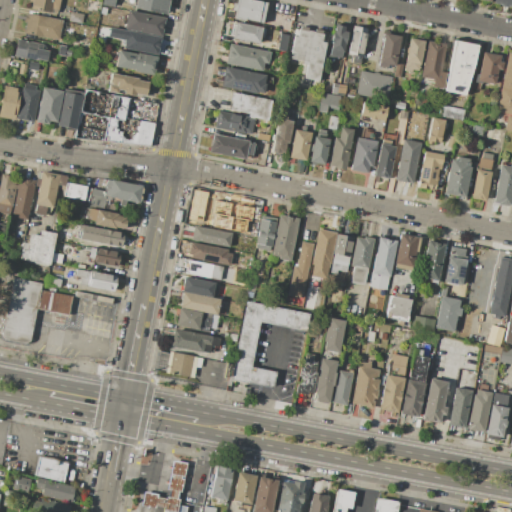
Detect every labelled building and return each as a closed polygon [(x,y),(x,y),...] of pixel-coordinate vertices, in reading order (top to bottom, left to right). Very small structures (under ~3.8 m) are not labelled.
[(32,0),(59,0),(57,14),(31,9),(32,0)] [(168,0),(166,15),(135,9),(136,0),(168,0)] [(236,0),(254,0),(266,2),(262,23),(244,20),(244,22),(238,21),(238,19),(233,17),(236,0)] [(70,11),(83,14),(81,24),(69,22),(70,11)] [(164,18),(161,36),(123,29),(127,11),(164,18)] [(25,13),(63,20),(59,40),(24,33),(26,23),(23,22),(25,13)] [(236,22),(265,28),(263,38),(260,37),(259,44),(232,39),(236,22)] [(335,25),(344,27),(343,31),(347,31),(341,58),(329,56),(332,42),(330,42),(332,32),(334,33),(335,25)] [(353,26),(367,28),(361,57),(347,54),(353,26)] [(160,38),(157,55),(122,48),(123,41),(107,38),(109,28),(160,38)] [(296,28),(323,33),(321,42),(326,43),(318,82),(310,80),(308,89),(298,87),(303,61),(290,58),(296,28)] [(384,32),(400,36),(394,66),(388,65),(387,68),(377,66),(384,32)] [(287,35),(279,33),(276,50),(284,51),(287,35)] [(409,38),(424,41),(418,71),(412,69),(411,73),(402,71),(409,38)] [(17,39),(43,43),(40,61),(14,56),(17,39)] [(454,40),(477,45),(467,95),(444,91),(454,40)] [(428,41),(445,44),(440,72),(446,73),(442,88),(433,86),(434,80),(421,77),(428,41)] [(228,43),(270,51),(268,64),(263,63),(261,71),(224,64),(228,43)] [(59,45),(72,47),(70,57),(57,55),(59,45)] [(118,50),(156,57),(153,75),(115,68),(118,50)] [(482,52),(501,55),(499,61),(503,62),(501,71),(498,70),(495,84),(477,81),(482,52)] [(507,52),(511,53),(511,114),(496,111),(507,52)] [(397,62),(403,63),(400,78),(394,77),(397,62)] [(30,63),(43,65),(40,78),(28,75),(30,63)] [(19,64),(26,65),(24,75),(17,74),(19,64)] [(224,66),(266,75),(264,83),(269,84),(267,94),(257,92),(257,94),(220,86),(224,66)] [(360,70),(392,77),(387,101),(355,95),(360,70)] [(110,73),(138,78),(137,80),(148,82),(146,95),(135,93),(134,95),(123,93),(123,91),(118,90),(117,94),(106,92),(110,73)] [(333,82),(348,85),(346,95),(331,92),(333,82)] [(22,88),(25,88),(26,84),(35,86),(34,90),(38,91),(33,121),(17,118),(22,88)] [(0,106),(4,85),(20,88),(15,120),(0,117),(0,106)] [(41,87),(62,90),(56,122),(49,120),(48,124),(35,122),(41,87)] [(64,89),(82,92),(75,130),(64,129),(65,127),(57,126),(64,89)] [(74,138),(84,90),(128,98),(124,117),(154,123),(149,146),(74,138)] [(271,100),(267,120),(247,116),(248,113),(230,110),(232,101),(229,100),(230,92),(271,100)] [(321,92),(340,96),(337,110),(326,108),(325,112),(317,111),(321,92)] [(362,101),(387,106),(384,120),(360,115),(362,101)] [(396,101),(405,102),(404,110),(394,108),(396,101)] [(440,104),(467,110),(464,122),(437,116),(440,104)] [(399,110),(407,112),(405,120),(398,119),(399,110)] [(217,111),(255,118),(251,136),(214,129),(217,111)] [(278,115),(293,118),(287,144),(285,143),(283,156),(271,154),(278,115)] [(329,115),(339,117),(336,130),(326,128),(329,115)] [(431,116),(445,119),(440,145),(426,142),(431,116)] [(506,116),(511,117),(511,132),(503,130),(506,116)] [(474,124),(485,126),(483,136),(472,134),(474,124)] [(334,137),(338,137),(340,127),(353,129),(345,170),(328,166),(334,137)] [(294,129),(311,132),(302,173),(294,171),(296,160),(288,158),(294,129)] [(313,136),(316,136),(317,129),(326,131),(324,138),(328,139),(323,166),(308,162),(313,136)] [(257,131),(272,134),(270,141),(256,138),(257,131)] [(212,134),(248,141),(248,142),(254,144),(251,157),(245,155),(244,159),(209,152),(212,134)] [(448,135),(457,137),(454,150),(445,149),(448,135)] [(357,137),(376,141),(371,167),(367,166),(366,174),(350,171),(357,137)] [(402,138),(421,142),(412,185),(394,181),(402,138)] [(380,139),(391,141),(390,146),(395,147),(388,180),(379,178),(379,182),(372,181),(380,139)] [(424,151),(443,154),(440,170),(438,169),(434,191),(417,188),(424,151)] [(475,168),(477,169),(479,157),(481,158),(482,152),(492,154),(488,171),(490,171),(484,201),(469,198),(475,168)] [(450,158),(455,159),(456,156),(469,159),(468,162),(471,163),(464,198),(443,193),(450,158)] [(499,165),(511,167),(511,189),(509,206),(492,203),(499,165)] [(41,171),(65,176),(64,186),(57,184),(52,208),(46,207),(44,215),(33,213),(38,187),(35,186),(36,179),(39,179),(41,171)] [(0,178),(1,174),(16,176),(15,185),(16,185),(12,207),(10,207),(9,215),(0,213),(0,178)] [(19,177),(34,180),(27,220),(11,217),(19,177)] [(106,179),(141,186),(138,203),(125,200),(124,206),(118,205),(119,199),(105,196),(107,188),(105,188),(106,179)] [(65,183),(90,187),(87,202),(62,197),(65,183)] [(87,208),(91,188),(105,191),(102,211),(87,208)] [(94,224),(94,222),(89,221),(89,217),(86,217),(88,209),(117,214),(117,216),(124,217),(123,221),(127,222),(125,230),(94,224)] [(212,212),(257,221),(255,234),(230,229),(230,231),(209,227),(212,212)] [(260,215),(277,219),(270,251),(254,248),(260,215)] [(279,215),(299,219),(290,262),(278,259),(279,257),(271,255),(279,215)] [(128,224),(135,225),(134,233),(127,232),(128,224)] [(81,225),(124,233),(122,247),(79,238),(81,225)] [(193,226),(231,233),(228,248),(190,240),(193,226)] [(318,229),(336,233),(326,279),(308,276),(318,229)] [(49,265),(20,259),(23,243),(28,244),(30,234),(38,236),(39,230),(55,233),(49,265)] [(400,232),(418,236),(411,272),(393,269),(400,232)] [(337,234),(353,237),(346,273),(337,271),(336,273),(329,272),(337,234)] [(355,237),(363,239),(363,236),(373,238),(363,287),(349,284),(353,268),(349,267),(355,237)] [(378,237),(396,240),(386,290),(368,287),(378,237)] [(427,240),(446,244),(438,282),(419,279),(427,240)] [(190,242),(227,249),(227,253),(231,254),(229,266),(187,257),(190,242)] [(293,265),(296,266),(301,242),(313,244),(303,299),(287,296),(293,265)] [(449,246),(468,249),(460,286),(442,282),(449,246)] [(89,247),(120,253),(117,267),(92,262),(93,258),(87,257),(89,247)] [(53,253),(62,255),(61,264),(51,262),(53,253)] [(500,256),(511,258),(511,274),(504,317),(489,314),(500,256)] [(188,259),(222,266),(219,281),(185,274),(188,259)] [(116,276),(113,291),(78,285),(79,276),(75,276),(77,269),(116,276)] [(49,274),(62,276),(60,287),(47,285),(49,274)] [(184,276),(214,282),(211,297),(181,291),(184,276)] [(0,335),(12,277),(40,283),(39,290),(70,295),(66,314),(35,309),(28,341),(24,344),(2,340),(0,335)] [(302,294),(307,309),(320,305),(316,290),(302,294)] [(74,291),(111,298),(110,303),(73,296),(74,291)] [(182,293),(218,300),(215,314),(196,310),(179,307),(182,293)] [(387,295),(394,296),(395,293),(407,296),(406,299),(411,300),(406,323),(403,322),(402,326),(397,325),(398,321),(382,318),(387,295)] [(441,296),(459,299),(457,308),(461,309),(459,317),(456,316),(452,332),(434,328),(441,296)] [(244,301),(309,313),(305,332),(259,322),(250,367),(276,372),(273,388),(229,379),(244,301)] [(178,308),(212,315),(209,329),(198,326),(197,330),(175,326),(178,308)] [(413,315),(435,320),(433,332),(411,328),(413,315)] [(329,317),(345,320),(339,353),(322,350),(329,317)] [(506,319),(511,320),(511,345),(501,343),(506,319)] [(354,323),(363,324),(361,332),(353,330),(354,323)] [(489,324),(502,328),(497,347),(483,343),(489,324)] [(173,329),(219,338),(217,347),(210,345),(208,354),(170,346),(173,329)] [(368,332),(375,334),(373,344),(366,342),(368,332)] [(500,346),(511,348),(511,364),(497,362),(500,346)] [(412,348),(429,351),(422,382),(425,383),(418,417),(399,413),(412,348)] [(168,352),(202,359),(200,367),(200,368),(195,367),(192,378),(164,372),(167,361),(168,352)] [(305,353),(313,355),(312,361),(317,362),(315,372),(316,372),(312,393),(306,392),(306,394),(296,392),(298,382),(299,382),(300,378),(298,378),(300,367),(302,368),(305,353)] [(320,358),(336,361),(334,373),(335,373),(333,386),(331,386),(328,404),(314,401),(316,392),(314,391),(317,376),(318,377),(320,370),(318,369),(320,358)] [(359,359),(371,361),(370,369),(379,371),(378,380),(380,380),(376,399),(374,398),(372,408),(350,404),(359,359)] [(385,373),(392,375),(394,366),(406,368),(397,412),(378,409),(385,373)] [(338,370),(352,373),(346,406),(331,403),(338,370)] [(429,378),(447,382),(442,407),(445,408),(444,415),(441,415),(439,423),(420,419),(429,378)] [(495,382),(510,385),(508,396),(493,393),(495,382)] [(455,387),(471,390),(463,429),(447,426),(455,387)] [(473,395),(475,395),(476,389),(492,392),(483,434),(466,430),(473,395)] [(491,404),(508,408),(502,439),(484,435),(491,404)] [(37,456),(67,464),(63,482),(32,474),(37,456)] [(142,491),(156,494),(156,496),(159,497),(164,498),(164,495),(166,496),(168,490),(165,489),(168,475),(171,460),(185,463),(182,477),(179,492),(177,491),(175,497),(178,498),(177,505),(185,507),(184,511),(161,511),(162,507),(158,506),(154,505),(154,508),(139,505),(142,491)] [(214,468),(217,468),(217,467),(229,469),(229,471),(232,471),(227,501),(223,500),(222,504),(216,503),(217,499),(209,497),(214,468)] [(237,473),(255,476),(249,505),(231,501),(237,473)] [(17,476),(31,480),(28,492),(14,489),(17,476)] [(251,511),(258,477),(278,481),(271,511),(251,511)] [(40,495),(42,490),(34,488),(36,478),(74,487),(70,503),(40,495)] [(281,482),(291,484),(292,481),(304,483),(297,511),(280,511),(281,509),(276,508),(281,482)] [(330,511),(335,489),(355,493),(352,508),(344,507),(343,511),(330,511)] [(5,490),(15,493),(12,508),(1,505),(5,490)] [(306,511),(311,492),(328,496),(324,511),(306,511)] [(40,498),(70,505),(68,511),(47,511),(37,510),(40,498)] [(375,498),(399,502),(396,511),(374,511),(375,509),(373,509),(375,498)]
